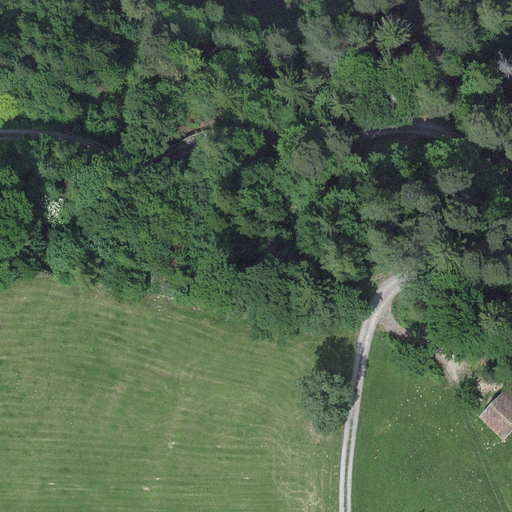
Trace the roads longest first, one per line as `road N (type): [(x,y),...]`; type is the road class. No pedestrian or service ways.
road 1 (track): [(0,134),(46,135),(134,164),(229,133),(300,145),(413,127),(511,167)]
road 2 (track): [(511,293),(430,273),(409,276),(377,300),(366,324),(345,511)]
